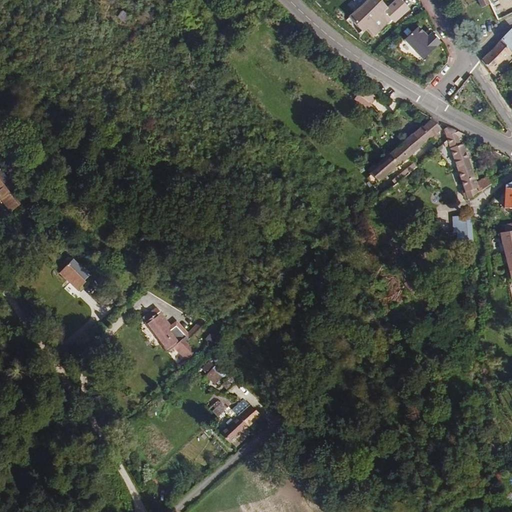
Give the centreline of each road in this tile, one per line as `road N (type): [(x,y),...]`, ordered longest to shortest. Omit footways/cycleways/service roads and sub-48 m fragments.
road 1 (unclassified): [(174,511),(258,435),(287,425),(481,511)]
road 2 (unclassified): [(133,511),(118,458),(61,357),(0,285)]
road 3 (tertiary): [(289,0),(356,58),(433,105)]
